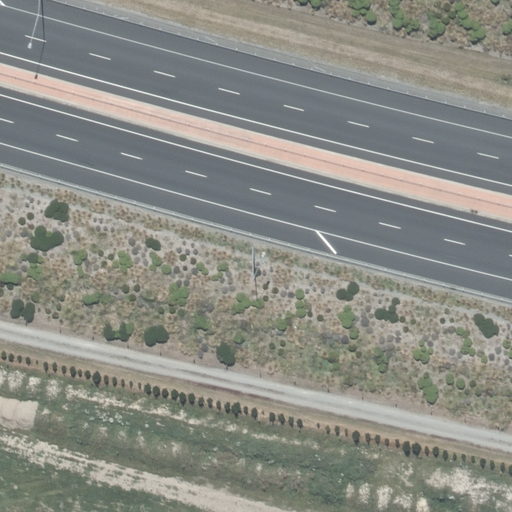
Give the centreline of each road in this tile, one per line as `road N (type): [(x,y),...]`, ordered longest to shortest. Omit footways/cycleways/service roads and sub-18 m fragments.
road 1 (motorway): [(511,256),(0,117)]
road 2 (motorway): [(0,26),(511,162)]
